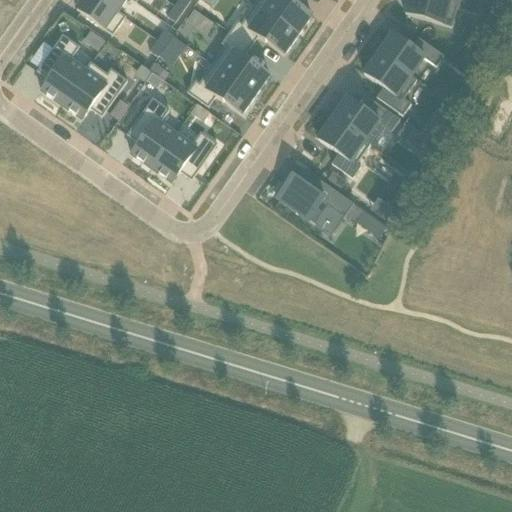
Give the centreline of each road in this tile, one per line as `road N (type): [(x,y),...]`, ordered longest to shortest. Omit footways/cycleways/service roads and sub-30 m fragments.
road 1 (tertiary): [(511,452),(0,294)]
road 2 (residential): [(367,0),(209,224),(189,234),(168,228),(0,110)]
